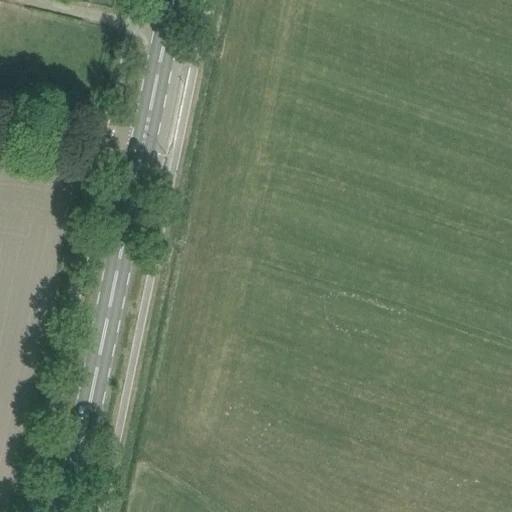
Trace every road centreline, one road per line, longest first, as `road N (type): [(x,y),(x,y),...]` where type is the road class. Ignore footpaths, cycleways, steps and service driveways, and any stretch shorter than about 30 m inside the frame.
road 1 (primary): [(66,511),(141,149)]
road 2 (primary): [(141,149),(171,0)]
road 3 (unclassified): [(141,149),(0,123)]
